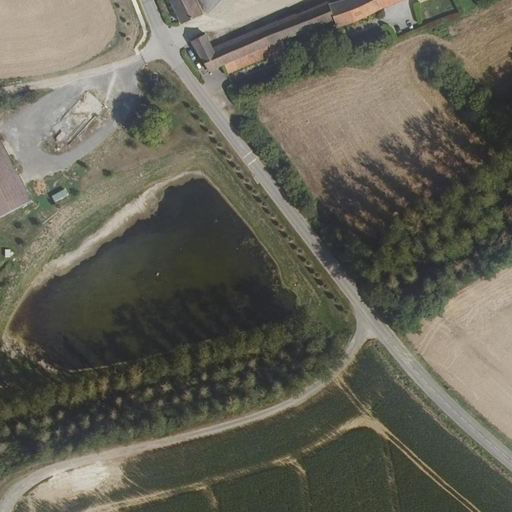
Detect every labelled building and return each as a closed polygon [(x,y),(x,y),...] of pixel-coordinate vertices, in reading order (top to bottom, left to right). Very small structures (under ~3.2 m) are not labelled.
[(170,0),(182,23),(201,13),(194,0),(170,0)] [(327,33),(337,24),(397,0),(335,0),(292,16),(215,47),(212,39),(208,41),(205,36),(191,42),(208,70),(223,64),(227,72),(327,33)] [(210,77),(218,89),(228,82),(220,70),(210,77)] [(102,107),(84,91),(15,170),(30,183),(102,107)] [(0,174),(0,208),(13,201),(0,174)]
